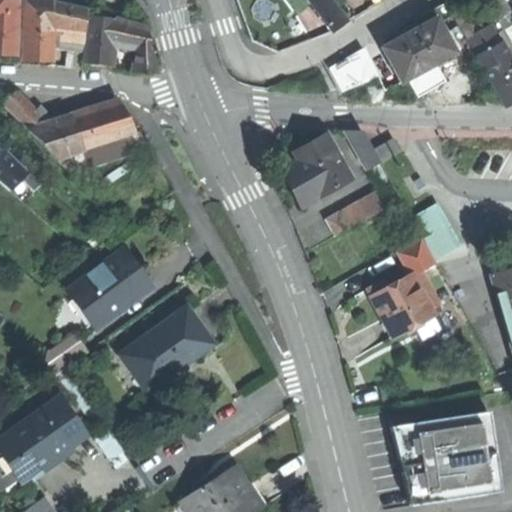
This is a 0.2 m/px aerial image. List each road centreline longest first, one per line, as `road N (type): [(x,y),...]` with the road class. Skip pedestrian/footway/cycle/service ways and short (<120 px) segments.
road 1 (residential): [(207,116),(284,279),(349,511)]
road 2 (residential): [(207,116),(264,108),(511,112)]
road 3 (residential): [(412,0),(330,48),(258,71),(232,53),(214,0)]
road 4 (unknown): [(316,376),(263,431),(135,500)]
road 5 (residential): [(195,85),(0,78)]
